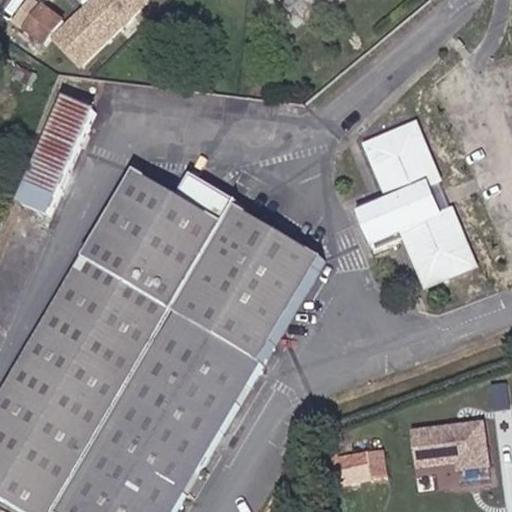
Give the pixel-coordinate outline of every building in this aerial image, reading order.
[(29,0),(8,0),(1,9),(14,19),(29,0)] [(58,23),(29,0),(14,19),(43,42),(58,23)] [(148,1),(147,0),(88,0),(49,39),(78,69),(148,1)] [(46,219),(89,117),(56,103),(13,206),(46,219)] [(384,192),(357,204),(354,205),(374,252),(380,249),(403,238),(424,285),(473,265),(446,207),(438,211),(427,186),(436,182),(412,125),(364,145),(384,192)] [(123,174),(0,390),(0,511),(1,511),(167,511),(312,266),(175,179),(164,198),(123,174)] [(483,418),(410,427),(416,470),(488,461),(483,418)] [(339,485),(392,482),(390,451),(337,455),(339,485)]
